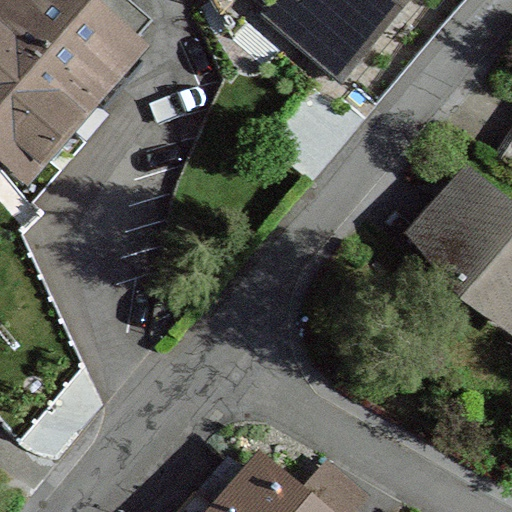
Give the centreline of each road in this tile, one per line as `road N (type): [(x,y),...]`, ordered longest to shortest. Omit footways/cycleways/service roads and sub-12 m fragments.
road 1 (residential): [(204,347),(493,0)]
road 2 (residential): [(204,347),(483,511)]
road 3 (residential): [(69,511),(204,347)]
